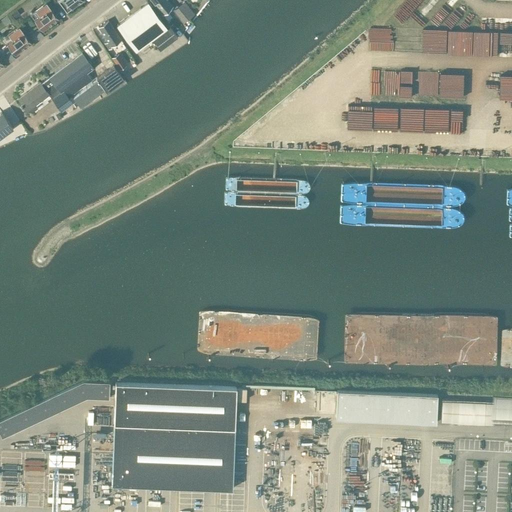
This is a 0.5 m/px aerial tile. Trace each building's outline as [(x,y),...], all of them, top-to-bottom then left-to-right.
[(59,0),(58,0),(67,11),(72,7),(72,8),(81,0),(59,0)] [(152,0),(157,5),(156,6),(162,13),(164,10),(166,12),(170,8),(169,6),(172,4),(168,0),(152,0)] [(117,24),(136,49),(151,38),(160,49),(178,35),(169,24),(166,26),(147,1),(117,24)] [(34,19),(43,30),(48,26),(59,18),(46,2),(36,10),(39,15),(34,19)] [(184,2),(178,6),(187,18),(193,13),(184,2)] [(187,18),(178,6),(174,10),(183,21),(187,18)] [(1,19),(5,24),(10,20),(7,15),(1,19)] [(105,42),(109,48),(114,45),(113,43),(121,38),(108,19),(98,26),(108,41),(105,42)] [(12,40),(7,43),(16,54),(32,42),(19,26),(9,35),(12,40)] [(34,34),(39,41),(44,38),(38,30),(34,34)] [(69,96),(71,94),(92,79),(86,72),(93,67),(82,52),(50,77),(61,91),(64,89),(69,96)] [(5,56),(11,63),(15,60),(10,53),(5,56)] [(73,96),(80,105),(104,87),(107,91),(124,78),(114,64),(96,77),(97,78),(73,96)] [(29,109),(31,111),(37,107),(35,104),(49,94),(62,110),(75,99),(71,94),(69,96),(64,89),(61,91),(50,77),(41,83),(40,81),(18,98),(21,102),(21,103),(22,105),(23,104),(28,110),(29,109)] [(0,112),(0,135),(13,127),(1,111),(0,112)] [(111,483),(232,488),(236,386),(115,382),(111,483)]
